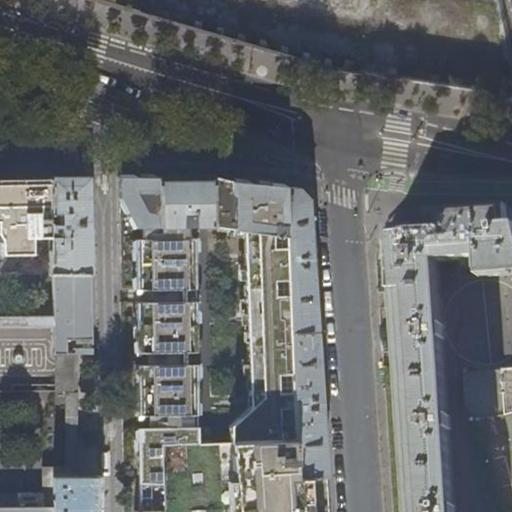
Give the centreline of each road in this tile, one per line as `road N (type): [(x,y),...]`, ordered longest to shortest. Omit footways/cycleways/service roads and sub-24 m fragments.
road 1 (residential): [(336,125),(363,511)]
road 2 (secondary): [(336,125),(0,26)]
road 3 (secondary): [(511,157),(336,125)]
